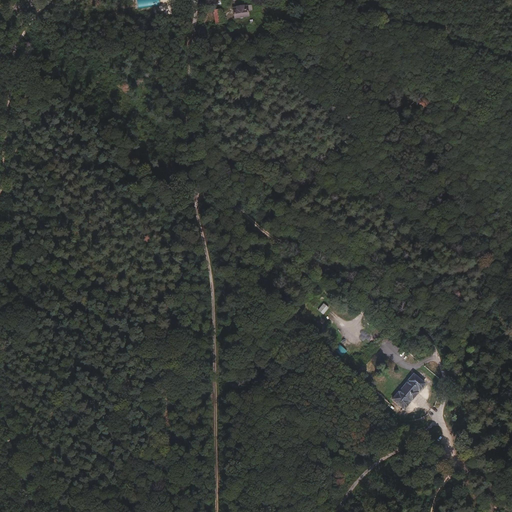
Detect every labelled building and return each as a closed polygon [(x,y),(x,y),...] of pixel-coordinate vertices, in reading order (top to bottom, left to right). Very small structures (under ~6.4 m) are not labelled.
[(247,6),(233,8),(234,17),(248,15),(247,6)] [(324,314),(328,308),(324,304),(319,310),(324,314)] [(496,317),(494,321),(502,326),(505,321),(496,317)] [(420,368),(414,363),(398,382),(394,378),(389,383),(378,374),(371,382),(391,400),(392,399),(403,409),(408,403),(405,400),(415,389),(418,392),(424,385),(420,381),(424,377),(417,371),(420,368)] [(427,369),(424,371),(432,378),(435,376),(427,369)] [(400,416),(396,420),(405,427),(408,424),(400,416)]
